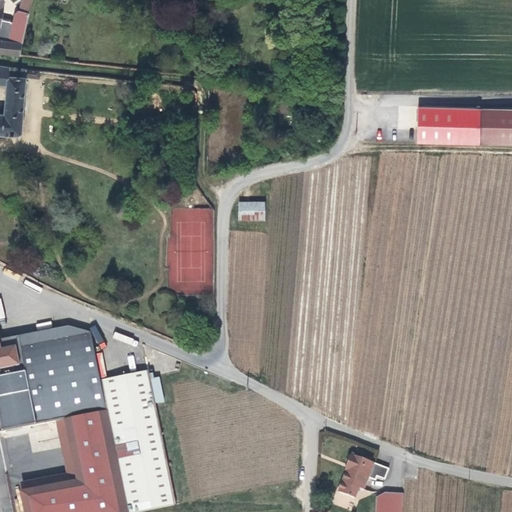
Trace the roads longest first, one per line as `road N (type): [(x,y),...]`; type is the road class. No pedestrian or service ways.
road 1 (unclassified): [(352,0),(348,137),(323,162),(240,182),(224,205),(223,342),(214,358)]
road 2 (track): [(224,205),(201,173),(196,84),(0,60)]
road 3 (unclassified): [(214,358),(310,416),(431,465),(511,483)]
road 4 (unclassified): [(214,358),(199,360),(0,277)]
